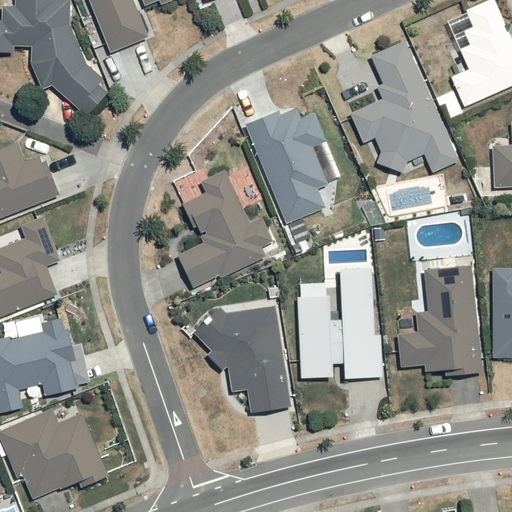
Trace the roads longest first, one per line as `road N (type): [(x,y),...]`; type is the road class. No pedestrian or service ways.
road 1 (residential): [(374,0),(202,79),(137,173),(122,242),(125,281),(200,506)]
road 2 (residential): [(511,441),(354,465),(200,506)]
